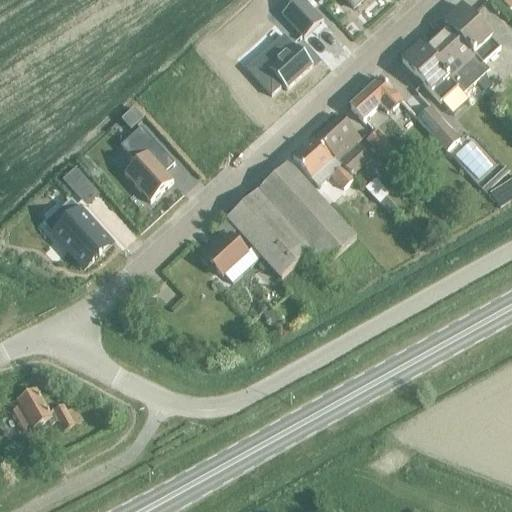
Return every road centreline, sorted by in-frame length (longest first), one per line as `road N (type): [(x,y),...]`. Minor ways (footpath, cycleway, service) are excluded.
road 1 (residential): [(46,337),(161,402),(212,409),(237,404),(511,253)]
road 2 (residential): [(46,337),(118,286),(437,0)]
road 3 (secondary): [(142,511),(511,306)]
